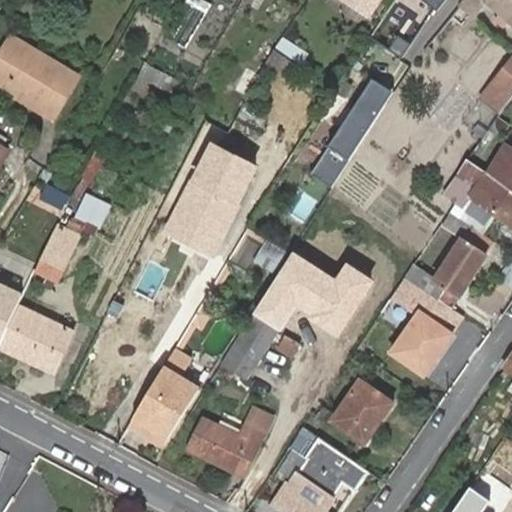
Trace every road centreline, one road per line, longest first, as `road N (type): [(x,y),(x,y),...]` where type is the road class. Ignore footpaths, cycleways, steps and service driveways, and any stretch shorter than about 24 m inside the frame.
road 1 (residential): [(0,409),(197,511)]
road 2 (residential): [(511,336),(387,511)]
